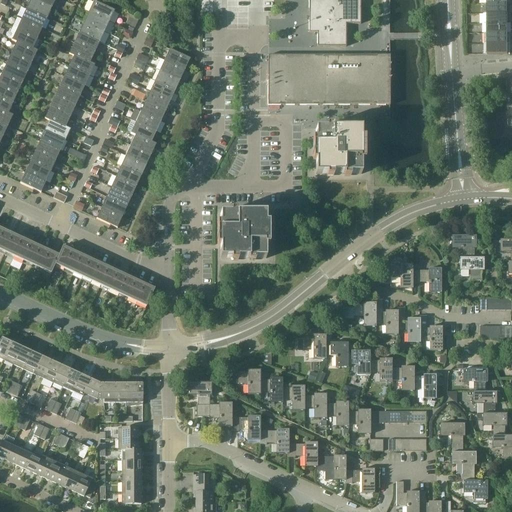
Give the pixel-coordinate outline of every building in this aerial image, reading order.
[(51,8),(34,0),(31,0),(27,9),(46,18),(51,8)] [(360,0),(308,0),(309,33),(316,33),(317,33),(317,47),(346,47),(346,24),(360,24),(360,0)] [(108,22),(113,11),(94,2),(89,13),(108,22)] [(508,15),(508,4),(487,4),(487,15),(508,15)] [(46,18),(27,9),(22,20),(41,29),(46,18)] [(104,33),(108,22),(89,13),(84,24),(104,33)] [(130,15),(128,20),(136,23),(139,19),(130,15)] [(508,25),(508,15),(487,15),(488,25),(508,25)] [(41,29),(22,20),(17,30),(37,39),(41,29)] [(99,43),(104,33),(84,24),(79,34),(99,43)] [(508,35),(508,25),(488,25),(488,35),(508,35)] [(124,29),(121,36),(130,40),(133,33),(132,33),(128,30),(124,29)] [(37,39),(17,30),(12,41),(17,43),(32,49),(37,39)] [(94,53),(99,43),(79,34),(75,44),(94,53)] [(508,45),(508,35),(488,35),(488,45),(508,45)] [(147,38),(144,45),(150,48),(154,41),(147,38)] [(17,43),(12,53),(32,62),(37,51),(32,49),(17,43)] [(89,64),(89,63),(94,53),(75,44),(70,55),(74,57),(89,64)] [(118,44),(115,50),(122,53),(125,47),(118,44)] [(508,55),(508,45),(488,45),(488,55),(508,55)] [(189,59),(170,50),(165,61),(184,70),(189,59)] [(32,62),(12,53),(8,64),(27,72),(32,62)] [(139,54),(136,60),(146,65),(149,58),(139,54)] [(390,56),(268,56),(268,106),(390,106),(390,56)] [(94,66),(89,63),(89,64),(74,57),(70,67),(89,76),(94,66)] [(136,60),(133,66),(143,71),(146,65),(136,60)] [(184,70),(165,61),(160,71),(180,80),(184,70)] [(27,72),(8,64),(3,74),(22,83),(27,72)] [(84,87),(89,76),(70,67),(65,78),(84,87)] [(180,80),(160,71),(155,82),(175,91),(180,80)] [(111,73),(108,79),(113,82),(116,76),(111,73)] [(22,83),(3,74),(0,79),(0,85),(17,93),(22,83)] [(130,74),(127,80),(137,85),(140,79),(130,74)] [(79,97),(84,87),(65,78),(60,88),(79,97)] [(175,91),(155,82),(151,92),(170,101),(175,91)] [(17,93),(0,85),(0,97),(12,104),(17,93)] [(74,107),(79,97),(60,88),(55,98),(74,107)] [(133,90),(130,95),(143,101),(145,95),(133,90)] [(170,101),(151,92),(146,103),(165,111),(170,101)] [(101,95),(98,101),(104,104),(107,98),(101,95)] [(12,104),(0,97),(0,110),(7,114),(8,114),(12,104)] [(69,118),(74,107),(55,98),(50,109),(69,118)] [(117,102),(114,108),(122,112),(125,106),(117,102)] [(165,111),(146,103),(141,113),(161,122),(165,111)] [(65,128),(69,118),(50,109),(45,119),(50,121),(65,128)] [(0,110),(0,123),(7,127),(12,116),(8,114),(7,114),(0,110)] [(161,122),(141,113),(136,123),(156,132),(161,122)] [(92,115),(89,121),(95,123),(98,117),(92,115)] [(110,117),(108,123),(112,125),(117,128),(120,122),(110,117)] [(70,130),(65,128),(50,121),(45,132),(65,141),(70,130)] [(156,132),(136,123),(131,134),(136,136),(151,143),(151,142),(156,132)] [(112,125),(109,131),(115,134),(117,128),(112,125)] [(365,137),(365,136),(365,125),(359,125),(359,129),(316,129),(316,175),(361,175),(361,137),(365,137)] [(60,151),(65,141),(45,132),(43,136),(41,142),(60,151)] [(136,136),(131,147),(150,155),(155,144),(151,142),(151,143),(136,136)] [(88,139),(85,145),(91,147),(93,141),(88,139)] [(105,139),(103,145),(111,149),(114,143),(105,139)] [(55,162),(60,151),(41,142),(36,153),(55,162)] [(103,146),(100,151),(106,154),(108,148),(103,146)] [(150,155),(131,147),(126,157),(146,166),(150,155)] [(70,149),(67,154),(84,162),(86,156),(70,149)] [(50,172),(55,162),(36,153),(31,163),(50,172)] [(146,166),(126,157),(122,167),(141,176),(146,166)] [(46,183),(50,172),(31,163),(26,173),(46,183)] [(93,167),(91,173),(96,175),(99,169),(93,167)] [(141,176),(122,167),(117,178),(136,187),(141,176)] [(41,193),(46,183),(26,173),(21,184),(41,193)] [(71,173),(68,180),(74,182),(77,176),(71,173)] [(136,187),(117,178),(112,188),(131,197),(136,187)] [(131,197),(112,188),(107,199),(126,207),(131,197)] [(126,207),(107,199),(103,209),(122,218),(126,207)] [(77,202),(74,208),(81,212),(84,205),(77,202)] [(122,218),(103,209),(98,220),(117,228),(122,218)] [(264,209),(264,213),(220,213),(220,259),(266,259),(266,221),(270,221),(270,209),(264,209)] [(0,250),(5,253),(13,234),(4,230),(0,239),(0,250)] [(14,257),(23,239),(13,234),(5,253),(14,257)] [(474,236),(452,236),(452,248),(452,249),(452,248),(461,248),(461,249),(463,249),(462,259),(474,259),(474,249),(474,236)] [(23,261),(32,243),(23,239),(14,257),(23,261)] [(511,252),(511,262),(511,240),(500,240),(500,252),(511,252)] [(32,266),(41,247),(32,243),(23,261),(32,266)] [(64,269),(72,251),(63,246),(59,255),(59,256),(55,265),(64,269)] [(42,270),(50,251),(41,247),(32,266),(42,270)] [(59,256),(59,255),(50,251),(42,270),(51,274),(55,265),(59,256)] [(73,273),(81,255),(72,251),(64,269),(73,273)] [(82,278),(91,259),(81,255),(73,273),(82,278)] [(91,282),(100,263),(91,259),(82,278),(91,282)] [(462,259),(460,259),(459,270),(459,272),(460,272),(460,270),(469,270),(469,271),(471,271),(471,272),(471,281),(482,281),(482,272),(482,259),(474,259),(462,259)] [(100,286),(109,268),(100,263),(91,282),(100,286)] [(390,272),(384,272),(384,284),(391,284),(391,279),(400,279),(400,280),(401,280),(401,288),(400,288),(400,289),(401,289),(413,289),(413,284),(413,271),(413,267),(400,267),(390,267),(390,272)] [(110,290),(118,272),(109,268),(100,286),(110,290)] [(413,271),(413,284),(419,284),(419,282),(428,282),(429,282),(429,284),(429,293),(428,293),(428,294),(430,294),(441,294),(441,271),(428,271),(413,271)] [(119,295),(127,276),(118,272),(110,290),(119,295)] [(128,299),(137,280),(127,276),(119,295),(128,299)] [(137,303),(146,285),(137,280),(128,299),(137,303)] [(155,289),(146,285),(137,303),(146,307),(155,289)] [(383,301),(376,301),(376,303),(376,305),(376,325),(385,325),(386,325),(386,327),(386,335),(385,335),(385,336),(387,336),(398,336),(398,333),(398,313),(385,313),(383,313),(383,301)] [(354,308),(341,308),(341,319),(354,319),(354,316),(363,316),(363,318),(364,318),(364,327),(363,327),(363,328),(365,328),(376,328),(376,325),(376,305),(363,305),(354,305),(354,308)] [(404,309),(398,309),(398,311),(398,313),(398,333),(407,333),(408,333),(408,334),(408,343),(407,343),(407,344),(409,344),(420,343),(420,340),(420,321),(419,321),(407,321),(404,321),(404,309)] [(426,317),(419,317),(419,321),(420,321),(420,340),(429,340),(430,340),(430,342),(430,351),(429,351),(431,351),(442,351),(442,337),(442,329),(429,329),(426,329),(426,317)] [(303,339),(297,339),(297,351),(304,351),(304,350),(313,350),(314,350),(314,359),(313,359),(314,359),(326,359),(326,358),(326,345),(326,337),(313,337),(303,337),(303,339)] [(0,359),(4,361),(12,343),(1,338),(0,341),(0,342),(0,343),(0,359)] [(14,365),(22,348),(12,343),(4,361),(14,365)] [(330,345),(326,345),(326,358),(335,358),(336,358),(336,367),(335,367),(336,368),(348,368),(348,365),(348,353),(348,345),(330,345)] [(23,370),(32,352),(22,348),(14,365),(23,370)] [(33,375),(41,357),(32,352),(23,370),(33,375)] [(351,353),(348,353),(348,365),(357,365),(357,366),(358,366),(358,375),(357,375),(357,376),(358,376),(370,376),(370,373),(370,361),(370,353),(351,353)] [(43,379),(51,362),(41,357),(33,375),(43,379)] [(379,361),(370,361),(370,373),(379,373),(379,374),(380,374),(380,383),(379,383),(380,383),(392,383),(392,381),(392,369),(392,361),(379,361)] [(53,384),(61,366),(51,362),(43,379),(53,384)] [(63,388),(71,371),(61,366),(53,384),(63,388)] [(401,369),(392,369),(392,381),(401,381),(401,382),(402,382),(402,391),(401,391),(402,391),(414,392),(414,389),(414,377),(414,369),(401,369)] [(485,370),(463,370),(463,383),(463,382),(472,382),(472,383),(473,383),(473,392),(485,392),(485,370)] [(72,393),(81,375),(71,371),(63,388),(72,393)] [(247,372),(238,372),(238,383),(238,384),(247,384),(248,384),(248,385),(248,394),(247,394),(247,395),(260,395),(260,392),(260,380),(260,372),(247,372)] [(310,372),(308,379),(315,381),(317,374),(310,372)] [(84,394),(90,380),(81,375),(72,393),(83,398),(84,394)] [(436,400),(436,377),(414,377),(414,389),(424,389),(424,399),(436,400)] [(104,400),(104,384),(100,384),(90,380),(84,394),(97,400),(104,400)] [(269,380),(260,380),(260,392),(270,392),(270,394),(271,394),(271,402),(270,402),(270,403),(282,403),(282,400),(282,388),(282,380),(269,380)] [(12,395),(17,384),(11,382),(6,393),(12,395)] [(204,405),(210,405),(210,383),(187,383),(187,395),(199,395),(199,405),(197,405),(197,418),(204,418),(204,405)] [(22,387),(17,384),(12,395),(17,397),(22,387)] [(115,404),(115,384),(104,384),(104,400),(104,404),(115,404)] [(126,404),(126,384),(115,384),(115,404),(126,404)] [(143,384),(126,384),(126,404),(126,408),(143,406),(143,384)] [(344,386),(342,392),(357,397),(359,391),(344,386)] [(291,388),(282,388),(282,400),(291,400),(292,400),(292,402),(293,402),(293,410),(291,410),(291,411),(304,411),(304,409),(304,396),(304,388),(291,388)] [(31,404),(36,393),(31,391),(26,402),(31,404)] [(456,392),(447,392),(447,396),(456,403),(456,392)] [(473,392),(473,405),(473,404),(482,404),(482,414),(495,414),(495,392),(485,392),(473,392)] [(42,396),(36,393),(31,404),(37,407),(42,396)] [(313,396),(304,396),(304,409),(313,408),(314,408),(314,410),(315,410),(315,418),(313,418),(313,419),(326,419),(326,416),(326,404),(326,396),(313,396)] [(51,413),(56,403),(51,400),(46,411),(51,413)] [(61,405),(56,403),(51,413),(56,416),(61,405)] [(80,403),(77,411),(82,414),(85,405),(80,403)] [(335,404),(326,404),(326,416),(335,416),(336,416),(336,418),(336,426),(335,426),(335,427),(337,427),(348,427),(348,424),(348,412),(348,404),(335,404)] [(232,405),(210,405),(204,405),(204,418),(210,418),(210,417),(221,417),(221,428),(232,428),(232,418),(232,405)] [(71,422),(76,412),(70,409),(65,420),(71,422)] [(81,414),(76,412),(71,422),(76,425),(81,414)] [(357,412),(348,412),(348,424),(357,424),(358,424),(358,426),(359,426),(359,434),(357,434),(357,435),(359,435),(370,435),(370,424),(370,412),(357,412)] [(482,414),(482,427),(483,427),(483,426),(491,426),(493,426),(493,436),(504,436),(504,414),(495,414),(482,414)] [(20,429),(25,419),(19,416),(14,427),(20,429)] [(232,418),(232,428),(232,431),(239,431),(239,430),(248,430),(248,432),(249,432),(249,440),(247,440),(247,441),(260,441),(260,432),(260,418),(247,418),(232,418)] [(25,432),(30,421),(25,419),(20,429),(25,432)] [(462,424),(440,424),(440,437),(441,437),(441,436),(449,436),(449,437),(451,437),(451,446),(450,446),(450,453),(451,453),(462,453),(462,437),(462,424)] [(39,438),(44,428),(39,425),(34,436),(39,438)] [(45,441),(50,430),(44,428),(39,438),(45,441)] [(118,428),(118,440),(137,440),(137,428),(118,428)] [(260,432),(260,441),(260,444),(267,444),(267,443),(276,443),(276,445),(277,445),(277,453),(276,453),(276,454),(288,454),(288,445),(289,445),(289,432),(276,432),(260,432)] [(64,437),(58,434),(54,445),(59,447),(64,437)] [(511,436),(504,436),(493,436),(492,436),(492,447),(503,447),(503,459),(511,459),(511,436)] [(64,450),(69,439),(64,437),(59,447),(64,450)] [(0,458),(5,461),(13,443),(3,438),(0,444),(0,458)] [(137,450),(137,440),(118,440),(118,451),(141,450),(137,450)] [(15,465),(23,448),(13,443),(5,461),(15,465)] [(78,456),(83,446),(78,443),(73,454),(78,456)] [(317,458),(317,452),(317,445),(289,445),(288,445),(288,454),(288,458),(295,458),(295,456),(306,456),(306,467),(317,467),(317,458)] [(84,459),(89,448),(83,446),(78,456),(84,459)] [(25,470),(33,452),(23,448),(15,465),(25,470)] [(141,461),(141,450),(118,451),(122,451),(122,461),(141,461)] [(35,474),(43,457),(33,452),(25,470),(35,474)] [(474,453),(462,453),(451,453),(451,464),(462,464),(462,475),(461,475),(461,482),(463,482),(474,482),(474,481),(474,453)] [(44,479),(52,461),(43,457),(35,474),(44,479)] [(323,458),(317,458),(317,467),(317,471),(326,471),(326,480),(345,480),(345,471),(346,471),(346,458),(323,458)] [(54,483),(62,466),(52,461),(44,479),(54,483)] [(141,472),(141,461),(122,461),(122,472),(141,472)] [(64,488),(72,470),(62,466),(54,483),(64,488)] [(74,492),(82,475),(72,470),(64,488),(74,492)] [(374,494),(374,471),(346,471),(345,471),(345,480),(345,484),(352,484),(352,483),(363,483),(363,494),(374,494)] [(141,483),(141,472),(122,472),(122,483),(141,483)] [(92,480),(82,475),(74,492),(84,497),(84,496),(90,499),(96,487),(90,484),(92,480)] [(209,476),(193,476),(193,496),(195,496),(195,504),(209,504),(213,504),(213,494),(216,494),(216,481),(209,481),(209,476)] [(474,482),(463,482),(463,494),(464,494),(464,493),(472,493),(472,494),(474,494),(474,504),(485,504),(485,481),(474,481),(474,482)] [(403,482),(396,483),(396,506),(406,506),(406,507),(407,507),(407,511),(418,511),(419,494),(418,494),(406,494),(403,494),(403,482)] [(141,494),(141,483),(122,483),(122,494),(141,494)] [(440,511),(441,504),(440,504),(425,504),(425,492),(418,492),(418,494),(419,494),(418,511),(440,511)] [(141,505),(141,494),(122,494),(122,505),(141,505)] [(450,511),(450,502),(440,502),(440,504),(441,504),(440,511),(450,511)]
